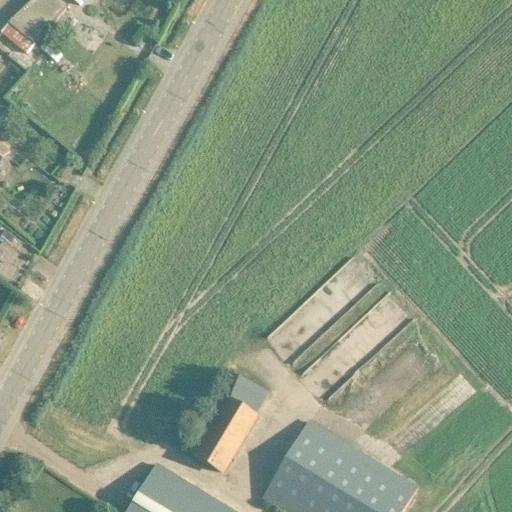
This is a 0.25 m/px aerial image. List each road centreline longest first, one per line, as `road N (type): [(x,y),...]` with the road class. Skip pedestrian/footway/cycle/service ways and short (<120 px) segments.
road 1 (tertiary): [(0,411),(228,0)]
road 2 (track): [(262,511),(163,453),(87,483),(0,429)]
